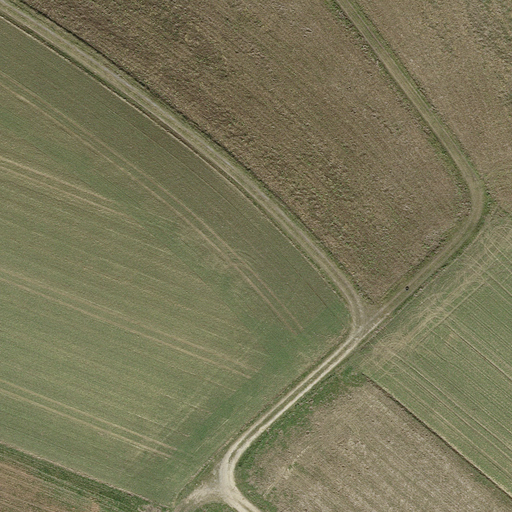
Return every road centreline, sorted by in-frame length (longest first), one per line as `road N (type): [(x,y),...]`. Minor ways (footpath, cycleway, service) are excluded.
road 1 (track): [(255,511),(228,484),(231,455),(372,320),(238,170),(64,39),(0,1)]
road 2 (track): [(372,320),(467,235),(479,209),(472,183),(338,0)]
